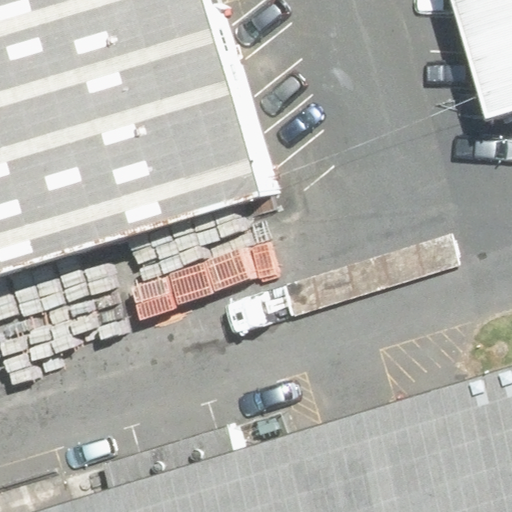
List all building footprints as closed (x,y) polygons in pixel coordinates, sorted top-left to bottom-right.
[(213,0),(0,0),(0,281),(273,195),(213,0)] [(511,0),(454,0),(491,127),(511,120),(511,0)] [(285,255),(128,297),(146,365),(303,324),(285,255)] [(88,279),(0,303),(0,412),(116,380),(88,279)] [(511,511),(511,354),(15,511),(511,511)]
